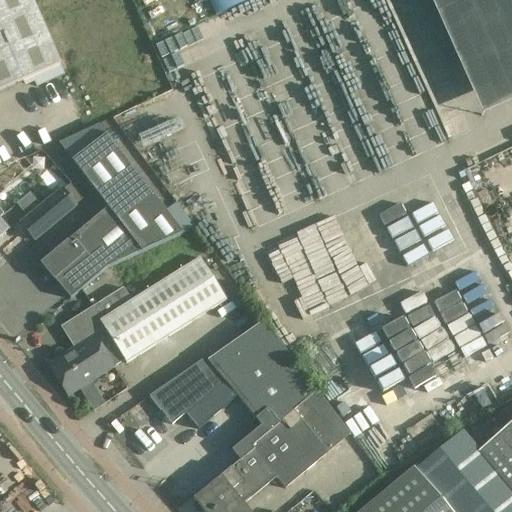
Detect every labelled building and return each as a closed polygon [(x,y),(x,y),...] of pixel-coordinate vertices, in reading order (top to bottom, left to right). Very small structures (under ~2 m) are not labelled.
[(63,75),(29,0),(0,0),(0,91),(32,78),(36,87),(63,75)] [(207,0),(215,17),(252,0),(207,0)] [(511,0),(494,0),(511,39),(511,0)] [(382,134),(383,134),(379,98),(383,98),(350,42),(307,46),(279,77),(276,52),(251,80),(264,79),(267,104),(253,106),(255,109),(279,107),(284,148),(269,122),(261,131),(263,149),(278,140),(281,145),(230,175),(374,160),(379,164),(384,162),(375,154),(384,144),(360,147),(382,134)] [(388,81),(390,119),(424,118),(422,79),(388,81)] [(107,135),(71,162),(107,209),(40,265),(54,282),(54,281),(70,301),(107,269),(183,235),(107,135)] [(77,206),(84,199),(71,184),(64,190),(61,187),(19,224),(36,243),(78,208),(77,206)] [(125,363),(223,303),(197,262),(131,303),(123,290),(62,328),(75,349),(49,365),(68,396),(124,361),(125,363)] [(347,268),(327,278),(338,299),(358,289),(347,268)] [(465,296),(474,321),(495,313),(486,289),(465,296)] [(316,394),(263,322),(207,362),(205,359),(149,398),(172,426),(185,415),(198,431),(237,398),(261,427),(232,451),(240,461),(250,453),(247,450),(316,394)] [(347,437),(316,394),(247,450),(250,453),(240,461),(193,500),(203,511),(248,511),(243,505),(276,479),(285,489),(347,437)] [(511,511),(511,418),(475,449),(461,432),(414,470),(362,511),(511,511)]
